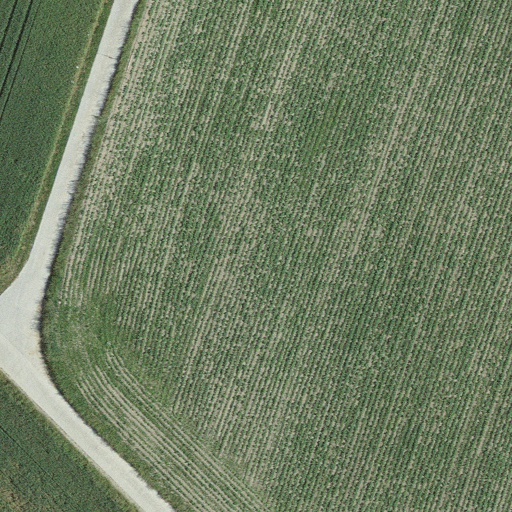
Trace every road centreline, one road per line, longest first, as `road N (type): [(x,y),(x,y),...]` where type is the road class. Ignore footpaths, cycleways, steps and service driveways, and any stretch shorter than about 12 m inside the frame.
road 1 (track): [(7,354),(123,0)]
road 2 (track): [(7,354),(159,511)]
